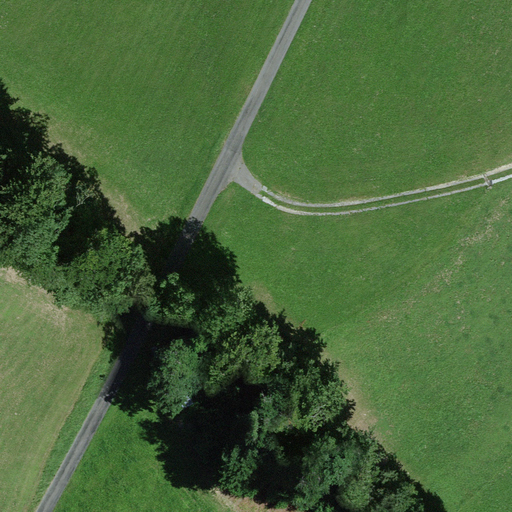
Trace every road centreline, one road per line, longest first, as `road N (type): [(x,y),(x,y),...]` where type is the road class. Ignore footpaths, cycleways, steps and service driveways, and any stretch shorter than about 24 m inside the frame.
road 1 (unclassified): [(306,0),(41,511)]
road 2 (track): [(226,162),(268,196),(311,212),(380,206),(511,175)]
